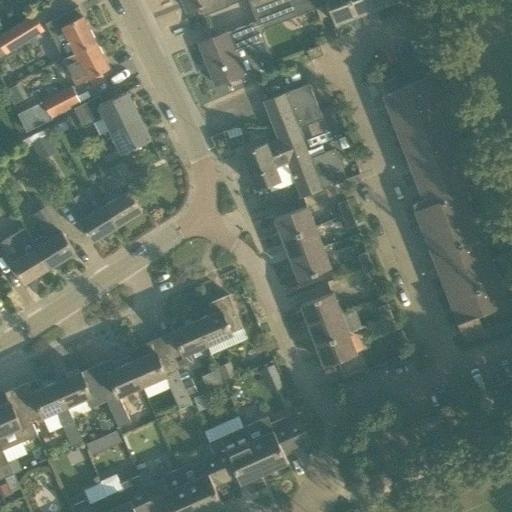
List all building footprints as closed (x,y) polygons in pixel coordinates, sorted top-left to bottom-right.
[(183,0),(187,11),(201,5),(205,15),(230,5),(227,0),(183,0)] [(271,0),(252,8),(257,20),(293,6),(297,15),(317,7),(313,0),(271,0)] [(356,16),(349,0),(326,0),(335,23),(356,16)] [(349,0),(356,16),(376,8),(373,0),(349,0)] [(64,58),(75,52),(97,41),(83,15),(78,6),(46,23),(64,58)] [(0,42),(6,52),(44,29),(35,14),(0,35),(0,42)] [(274,62),(263,33),(257,20),(253,22),(227,32),(199,42),(216,85),(243,74),(274,62)] [(106,80),(101,71),(110,67),(97,41),(75,52),(64,58),(63,58),(76,85),(89,78),(93,87),(106,80)] [(311,59),(324,54),(320,44),(307,49),(311,59)] [(396,107),(439,90),(432,74),(443,69),(440,60),(379,83),(383,94),(389,91),(396,107)] [(19,82),(6,89),(15,104),(27,96),(19,82)] [(284,150),(304,142),(298,127),(308,123),(323,117),(309,83),(264,100),(279,138),(284,150)] [(51,117),(81,102),(72,85),(43,101),(46,106),(51,117)] [(405,133),(449,116),(439,90),(396,107),(405,133)] [(111,129),(139,115),(127,91),(104,103),(100,95),(74,107),(83,125),(104,115),(111,129)] [(106,161),(151,139),(139,115),(111,129),(117,143),(101,151),(106,161)] [(415,158),(458,141),(449,116),(405,133),(415,158)] [(323,117),(308,123),(312,135),(327,130),(323,117)] [(46,131),(31,140),(41,156),(56,147),(46,131)] [(293,174),(284,150),(279,138),(242,152),(256,188),(293,174)] [(425,183),(468,167),(458,141),(415,158),(425,183)] [(310,157),(304,142),(284,150),(293,174),(302,196),(347,179),(334,148),(310,157)] [(424,213),(467,196),(465,191),(476,186),(468,167),(425,183),(432,202),(421,207),(424,213)] [(117,225),(142,210),(118,170),(106,177),(118,197),(105,205),(117,225)] [(338,183),(325,189),(329,196),(341,191),(338,183)] [(92,213),(80,193),(67,201),(92,241),(117,225),(105,205),(92,213)] [(434,238),(477,221),(467,196),(424,213),(434,238)] [(351,211),(347,199),(338,202),(338,204),(331,207),(335,217),(342,214),(351,211)] [(50,267),(75,251),(47,205),(35,213),(50,238),(38,246),(37,246),(50,267)] [(283,238),(315,226),(307,205),(275,217),(283,238)] [(347,228),(357,224),(351,211),(342,214),(347,228)] [(443,264),(487,247),(477,221),(434,238),(443,264)] [(25,282),(50,267),(37,246),(38,246),(26,226),(0,242),(25,282)] [(291,258),(323,246),(315,226),(283,238),(291,258)] [(299,279),(331,266),(323,246),(291,258),(299,279)] [(453,289),(497,272),(487,247),(443,264),(453,289)] [(363,267),(372,264),(367,251),(358,255),(363,267)] [(368,280),(377,276),(372,264),(363,267),(368,280)] [(463,315),(507,298),(497,272),(453,289),(463,315)] [(309,325),(341,312),(333,291),(301,304),(309,325)] [(220,309),(197,319),(209,346),(230,337),(229,335),(232,334),(231,332),(243,327),(229,294),(216,300),(220,309)] [(511,325),(511,297),(507,299),(507,298),(463,315),(465,319),(458,321),(465,339),(480,333),(482,338),(511,325)] [(383,319),(392,316),(387,303),(378,307),(383,319)] [(317,345),(349,332),(341,312),(309,325),(317,345)] [(388,332),(397,328),(392,316),(383,319),(388,332)] [(177,369),(177,368),(193,361),(190,355),(209,346),(197,319),(173,330),(175,335),(165,339),(163,335),(162,336),(177,369)] [(325,365),(357,353),(349,332),(317,345),(325,365)] [(177,369),(162,336),(150,341),(155,351),(132,361),(142,386),(166,375),(178,403),(181,408),(192,403),(188,395),(179,374),(177,368),(177,369)] [(142,386),(132,361),(108,371),(104,361),(92,367),(106,399),(107,399),(122,434),(135,428),(132,421),(131,421),(120,396),(142,386)] [(229,361),(218,367),(223,380),(235,375),(229,361)] [(274,361),(264,366),(274,389),(284,384),(274,361)] [(106,399),(92,367),(93,370),(83,375),(81,370),(57,381),(68,406),(86,398),(90,407),(106,399)] [(190,378),(182,382),(188,395),(197,391),(192,378),(190,378)] [(68,406),(57,381),(34,391),(29,381),(17,387),(32,419),(42,415),(43,416),(56,411),(63,425),(74,420),(68,406)] [(0,443),(3,450),(8,462),(17,458),(26,454),(21,441),(38,434),(31,420),(32,419),(17,387),(5,392),(9,401),(0,405),(0,443)] [(203,391),(191,396),(197,410),(209,405),(203,391)] [(293,445),(310,438),(297,410),(263,425),(259,418),(243,425),(266,472),(288,462),(280,444),(291,439),(293,445)] [(238,414),(203,430),(209,442),(215,455),(222,470),(233,465),(241,483),(266,472),(243,425),(238,414)] [(110,416),(99,421),(102,429),(113,425),(110,416)] [(74,420),(63,425),(72,445),(84,440),(74,420)] [(96,437),(86,441),(91,453),(102,449),(96,437)] [(209,442),(202,445),(208,459),(215,455),(209,442)] [(3,450),(0,443),(0,478),(13,473),(8,462),(3,450)] [(195,464),(200,475),(184,482),(198,511),(205,511),(223,504),(213,482),(225,477),(222,470),(215,455),(208,459),(195,464)] [(17,458),(8,462),(13,473),(22,469),(17,458)] [(145,461),(135,465),(139,474),(141,478),(148,475),(150,473),(145,461)] [(164,478),(152,483),(145,487),(155,511),(159,510),(158,507),(166,504),(169,511),(198,511),(184,482),(179,469),(166,474),(164,478)] [(114,511),(153,511),(155,511),(145,487),(139,474),(121,482),(124,488),(107,495),(114,511)] [(8,482),(0,485),(0,491),(2,497),(13,493),(12,490),(8,482)] [(114,511),(107,495),(89,503),(87,499),(71,506),(73,511),(114,511)]
